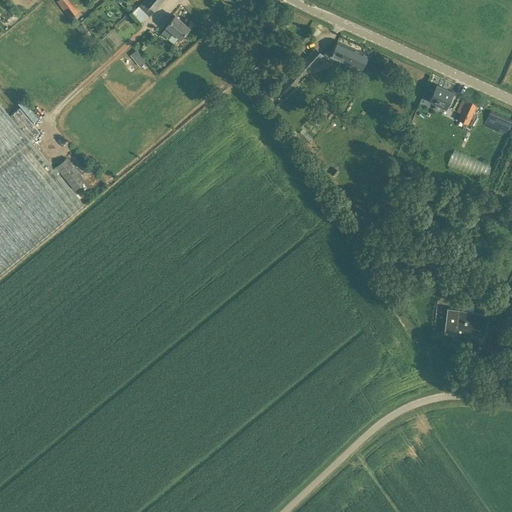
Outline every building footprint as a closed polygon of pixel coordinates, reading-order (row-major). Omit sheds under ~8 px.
[(72,0),(56,0),(69,18),(80,11),(72,0)] [(164,0),(144,0),(143,2),(154,11),(164,0)] [(154,11),(143,2),(139,7),(149,16),(154,11)] [(161,33),(168,38),(173,32),(181,38),(189,27),(175,15),(166,26),(167,26),(161,33)] [(82,24),(76,28),(83,37),(88,33),(82,24)] [(331,55),(362,70),(369,55),(337,41),(331,55)] [(131,54),(139,65),(146,60),(138,49),(131,54)] [(280,84),(289,92),(316,61),(307,54),(280,84)] [(430,87),(425,97),(428,99),(428,100),(446,109),(454,91),(436,83),(434,88),(430,87)] [(458,119),(468,124),(477,103),(463,97),(456,112),(460,114),(458,119)] [(0,276),(85,206),(32,142),(42,133),(21,107),(11,116),(0,103),(0,276)] [(323,103),(318,107),(322,112),(327,107),(323,103)] [(484,125),(507,135),(511,122),(511,117),(491,109),(484,125)] [(67,158),(57,167),(60,171),(75,189),(86,180),(67,158)] [(445,332),(468,335),(490,338),(494,306),(475,303),(474,305),(460,303),(460,309),(448,308),(445,332)]
